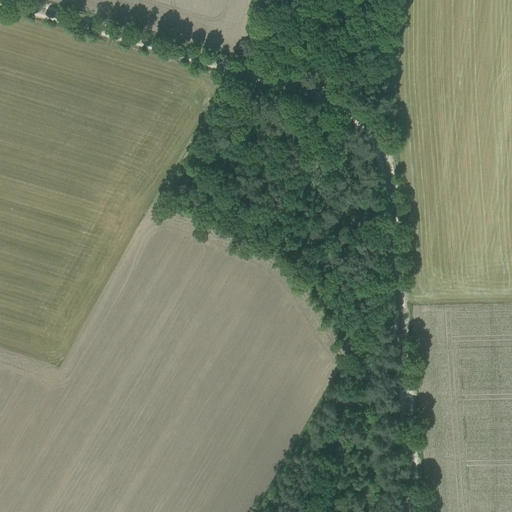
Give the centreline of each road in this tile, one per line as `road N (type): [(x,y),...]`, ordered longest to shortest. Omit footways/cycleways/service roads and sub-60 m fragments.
road 1 (unclassified): [(413,511),(387,175),(357,117),(324,95),(2,0)]
road 2 (track): [(232,67),(152,220)]
